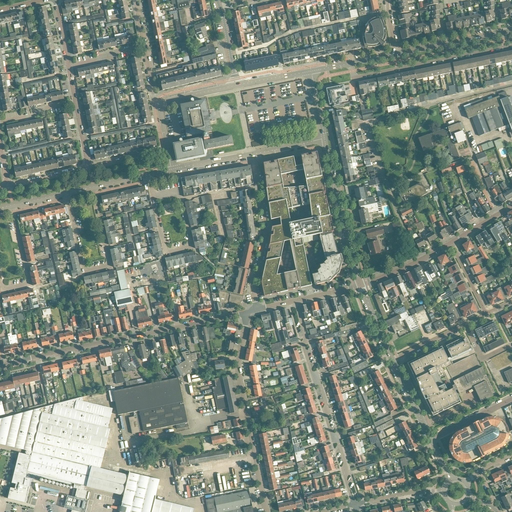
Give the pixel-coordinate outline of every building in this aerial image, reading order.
[(88,0),(82,0),(84,6),(84,8),(90,7),(88,0)] [(198,2),(199,6),(206,4),(204,0),(196,0),(195,0),(194,1),(177,4),(179,9),(190,7),(189,4),(198,2)] [(292,0),(288,0),(289,1),(286,1),(288,8),(289,11),(294,10),(292,0)] [(435,0),(428,0),(426,1),(426,4),(423,5),(424,9),(427,8),(427,6),(438,4),(437,0),(436,0),(435,0)] [(65,6),(62,7),(63,14),(73,12),(72,8),(70,1),(64,2),(65,6)] [(281,2),(275,4),(276,10),(278,17),(281,16),(281,12),(284,12),(283,6),(282,7),(281,2)] [(510,15),(507,3),(501,4),(503,10),(500,10),(502,20),(507,19),(507,16),(510,15)] [(408,5),(400,7),(399,7),(400,11),(401,11),(401,13),(406,12),(409,12),(408,8),(414,7),(414,4),(408,5)] [(269,5),(263,6),(266,17),(272,16),(271,11),(269,5)] [(266,17),(263,6),(257,8),(259,17),(260,19),(266,17)] [(233,16),(233,19),(240,17),(240,18),(243,17),(241,8),(238,8),(239,12),(233,13),(233,16)] [(361,8),(358,9),(359,13),(359,17),(366,15),(365,11),(362,12),(361,8)] [(150,13),(151,19),(158,17),(163,16),(162,13),(161,13),(161,10),(157,11),(157,12),(150,13)] [(356,10),(350,11),(350,12),(351,18),(358,16),(356,10)] [(477,15),(479,23),(479,25),(484,24),(484,22),(486,21),(485,13),(479,15),(478,10),(476,11),(477,15)] [(23,11),(17,13),(19,23),(20,23),(25,22),(25,19),(23,11)] [(485,13),(486,21),(487,22),(491,21),(494,20),(494,17),(495,16),(494,14),(493,14),(492,11),(485,12),(485,13)] [(324,19),(321,20),(322,24),(330,22),(327,12),(323,13),(324,19)] [(469,17),(471,24),(471,26),(476,25),(476,23),(479,23),(477,15),(474,16),(473,13),(472,12),(471,12),(468,13),(469,17)] [(17,13),(11,14),(13,22),(14,25),(19,23),(17,13)] [(401,25),(402,25),(411,23),(410,17),(409,14),(398,16),(399,20),(400,20),(401,22),(400,22),(401,25)] [(461,14),(461,18),(462,18),(463,26),(464,28),(469,27),(468,25),(471,24),(469,17),(464,18),(463,14),(461,14)] [(455,15),(453,16),(456,28),(456,29),(461,28),(461,26),(463,26),(462,18),(461,18),(456,19),(455,15)] [(456,28),(453,16),(448,17),(449,23),(446,23),(448,33),(453,32),(453,29),(456,28)] [(367,23),(369,25),(368,27),(367,28),(367,29),(366,30),(366,31),(365,33),(365,34),(363,34),(362,35),(363,36),(363,37),(363,38),(364,47),(365,47),(366,47),(367,47),(368,48),(369,48),(370,48),(371,48),(373,48),(374,48),(375,47),(376,47),(377,47),(378,46),(379,46),(380,45),(381,45),(381,46),(382,45),(381,45),(383,42),(386,43),(384,42),(384,40),(385,38),(385,36),(386,34),(386,32),(385,30),(385,28),(385,26),(384,24),(383,22),(380,17),(379,17),(378,17),(377,18),(376,18),(375,18),(373,19),(372,19),(371,20),(370,21),(369,22),(368,23),(367,23)] [(424,32),(424,34),(429,33),(429,31),(431,30),(432,30),(430,23),(425,24),(424,20),(422,20),(422,24),(424,32)] [(432,30),(431,30),(432,32),(436,31),(436,30),(439,29),(439,26),(440,26),(439,23),(438,23),(437,20),(430,21),(430,23),(432,30)] [(402,25),(402,27),(406,26),(406,28),(415,26),(417,35),(421,34),(421,32),(424,32),(422,24),(417,25),(416,21),(411,23),(402,25)] [(153,24),(154,30),(160,29),(165,28),(164,22),(153,24)] [(235,24),(236,30),(242,29),(247,28),(246,22),(241,23),(235,24)] [(204,23),(199,25),(204,39),(207,37),(205,31),(207,31),(204,23)] [(276,31),(276,34),(277,37),(281,36),(283,34),(281,31),(279,32),(277,23),(274,24),(276,31)] [(204,39),(199,25),(194,27),(197,34),(198,34),(199,36),(200,40),(204,39)] [(188,26),(182,28),(184,36),(191,34),(188,26)] [(406,26),(402,27),(403,30),(400,31),(402,40),(406,39),(406,38),(408,38),(409,39),(417,38),(417,35),(415,26),(406,28),(406,26)] [(115,39),(117,46),(123,45),(121,37),(120,34),(114,35),(115,39)] [(346,38),(341,39),(341,43),(343,52),(349,51),(347,39),(346,38)] [(353,38),(347,39),(349,51),(355,50),(353,38)] [(329,43),(323,44),(324,47),(325,56),(331,54),(330,47),(329,45),(329,43)] [(306,50),(307,59),(314,58),(311,45),(308,46),(308,47),(305,48),(306,50)] [(313,45),(311,45),(314,58),(320,57),(318,48),(314,49),(313,45)] [(191,56),(193,60),(216,54),(215,48),(208,50),(204,52),(199,54),(195,55),(191,56)] [(193,60),(194,64),(198,63),(202,80),(221,76),(222,76),(219,67),(216,54),(193,60)] [(166,58),(159,59),(160,63),(161,68),(163,68),(166,67),(167,67),(166,64),(167,64),(169,64),(168,61),(167,61),(166,58)] [(113,62),(107,63),(109,71),(110,76),(116,75),(113,62)] [(183,69),(168,72),(172,88),(184,85),(185,87),(187,86),(188,86),(192,85),(193,85),(197,84),(198,84),(198,83),(200,83),(200,81),(202,80),(198,63),(194,64),(183,67),(183,69)] [(168,72),(163,73),(167,89),(172,88),(168,72)] [(167,89),(163,73),(157,75),(158,81),(157,81),(159,86),(161,85),(163,91),(163,90),(167,89)] [(402,74),(395,75),(397,83),(397,86),(404,85),(403,83),(403,81),(402,74)] [(395,75),(387,77),(388,85),(397,83),(395,75)] [(387,77),(377,79),(379,87),(388,85),(387,77)] [(377,79),(368,81),(369,87),(374,86),(374,87),(379,87),(377,79)] [(134,89),(135,92),(141,91),(140,88),(144,87),(143,81),(136,83),(137,88),(134,89)] [(368,81),(358,83),(361,95),(366,94),(367,94),(367,93),(370,93),(369,88),(369,87),(368,81)] [(344,86),(327,89),(330,105),(333,104),(334,107),(332,107),(335,107),(335,109),(344,107),(344,105),(353,103),(352,100),(350,101),(351,102),(344,103),(344,104),(341,104),(341,103),(348,101),(347,95),(346,96),(344,86)] [(82,93),(84,100),(94,98),(92,91),(82,93)] [(147,99),(146,93),(142,94),(141,91),(135,92),(135,95),(134,95),(135,101),(147,99)] [(505,92),(498,94),(499,96),(500,100),(507,97),(505,92)] [(468,119),(472,117),(482,113),(502,106),(498,96),(483,102),(482,99),(464,106),(468,119)] [(499,96),(498,96),(502,106),(511,131),(511,109),(507,97),(500,100),(499,96)] [(211,132),(207,111),(205,100),(180,105),(187,137),(203,134),(203,135),(204,141),(204,140),(205,141),(204,142),(204,143),(202,143),(201,139),(174,145),(177,161),(199,157),(199,156),(200,155),(201,154),(201,153),(200,153),(200,152),(202,148),(205,148),(205,150),(233,145),(231,136),(208,141),(208,140),(210,139),(209,134),(206,134),(206,133),(211,132)] [(99,109),(98,103),(95,104),(85,106),(86,111),(99,109)] [(482,113),(489,132),(498,129),(499,132),(508,129),(511,138),(511,137),(511,131),(502,106),(482,113)] [(100,115),(99,109),(86,111),(87,117),(99,115),(100,115)] [(332,112),(333,118),(342,116),(347,115),(346,109),(332,112)] [(371,109),(361,111),(361,112),(362,117),(363,118),(363,120),(364,121),(373,119),(371,109)] [(479,136),(489,132),(482,113),(472,117),(479,136)] [(87,117),(88,123),(100,121),(99,115),(87,117)] [(151,123),(150,117),(139,119),(140,125),(145,124),(147,124),(151,123)] [(462,122),(452,126),(458,142),(457,142),(458,143),(465,141),(463,133),(466,132),(462,122)] [(12,125),(14,133),(15,135),(21,134),(20,131),(18,124),(12,125)] [(458,142),(452,126),(444,129),(418,138),(423,151),(436,147),(434,142),(445,138),(453,161),(460,159),(454,143),(457,142),(458,142)] [(97,127),(89,129),(90,135),(102,133),(101,127),(97,127)] [(142,137),(144,149),(150,147),(148,139),(145,139),(145,135),(142,136),(142,137)] [(140,141),(136,142),(138,150),(144,149),(142,137),(139,138),(140,141)] [(155,137),(148,139),(150,147),(157,146),(155,137)] [(118,146),(120,154),(126,153),(124,144),(124,141),(117,143),(118,146)] [(130,143),(124,144),(126,153),(132,151),(130,143)] [(111,144),(105,145),(106,148),(108,157),(114,155),(112,147),(111,144)] [(102,158),(100,150),(97,150),(96,146),(93,147),(96,160),(102,158)] [(118,146),(112,147),(114,155),(120,154),(118,146)] [(67,149),(69,157),(71,165),(77,164),(75,155),(73,156),(71,148),(67,149)] [(475,156),(479,165),(488,161),(484,152),(475,156)] [(302,238),(319,234),(320,237),(319,237),(321,237),(321,236),(329,234),(333,234),(332,232),(334,231),(330,215),(330,216),(325,192),(326,192),(323,176),(322,176),(317,153),(301,156),(303,165),(296,167),(294,157),(278,160),(278,161),(264,163),(265,175),(266,175),(267,177),(265,177),(267,188),(266,188),(269,204),(271,220),(280,218),(282,225),(272,227),(270,244),(269,244),(266,261),(262,283),(264,296),(288,291),(288,290),(300,288),(312,285),(302,238)] [(56,156),(57,159),(59,168),(65,167),(63,158),(62,155),(56,156)] [(342,160),(343,165),(352,164),(354,163),(353,157),(342,160)] [(57,159),(51,161),(53,169),(59,168),(57,159)] [(51,161),(45,162),(47,171),(53,169),(51,161)] [(484,166),(488,174),(492,172),(488,161),(482,164),(483,166),(484,166)] [(45,162),(39,164),(41,172),(47,171),(45,162)] [(39,164),(33,165),(35,173),(41,172),(39,164)] [(33,165),(27,166),(29,175),(35,173),(33,165)] [(450,165),(445,166),(440,168),(442,174),(452,171),(450,165)] [(27,166),(21,168),(22,176),(29,175),(27,166)] [(239,169),(238,169),(241,186),(247,185),(246,177),(244,168),(244,169),(243,169),(242,167),(239,169)] [(22,176),(21,168),(14,169),(16,178),(22,176)] [(233,170),(232,170),(235,187),(241,186),(238,169),(237,169),(236,168),(233,170)] [(227,171),(229,182),(230,188),(235,187),(232,170),(231,170),(230,169),(227,171)] [(344,171),(345,177),(354,175),(358,175),(356,169),(344,171)] [(215,173),(218,190),(223,189),(222,183),(221,172),(219,172),(218,171),(215,173)] [(227,171),(221,172),(222,183),(229,182),(227,171)] [(215,173),(209,174),(212,191),(218,190),(215,173)] [(209,174),(203,175),(206,192),(212,191),(209,174)] [(191,177),(194,194),(200,193),(197,177),(196,177),(195,175),(191,177)] [(197,176),(197,177),(200,193),(206,192),(203,175),(197,176)] [(194,194),(191,177),(181,179),(184,197),(194,195),(194,194)] [(375,179),(368,180),(370,186),(376,185),(383,183),(381,177),(375,179)] [(506,201),(502,194),(496,185),(494,186),(490,177),(484,179),(489,192),(491,191),(495,198),(494,199),(498,206),(501,204),(506,201)] [(504,192),(502,194),(506,201),(511,197),(511,190),(511,189),(508,190),(504,182),(500,185),(504,192)] [(399,194),(405,205),(427,194),(421,183),(399,194)] [(138,189),(140,198),(141,201),(143,201),(143,198),(146,197),(147,202),(151,201),(148,191),(146,191),(145,191),(144,187),(138,189)] [(360,189),(355,190),(357,201),(358,201),(359,207),(360,206),(376,203),(374,197),(365,199),(364,193),(366,193),(365,188),(364,188),(363,188),(360,189)] [(138,189),(132,190),(134,197),(138,196),(138,199),(140,198),(138,189)] [(126,191),(120,193),(122,200),(122,203),(126,202),(126,201),(128,201),(126,191)] [(477,200),(475,197),(473,192),(469,195),(477,209),(474,212),(478,218),(480,217),(481,217),(485,214),(477,200)] [(120,193),(114,194),(116,204),(122,203),(122,200),(120,193)] [(114,194),(108,196),(110,205),(116,204),(114,194)] [(207,203),(207,204),(212,202),(211,194),(204,196),(206,203),(207,203)] [(480,194),(475,197),(477,200),(485,214),(490,211),(486,204),(485,205),(481,198),(482,198),(480,194)] [(110,205),(108,196),(102,197),(102,199),(99,200),(100,205),(101,205),(103,204),(103,205),(104,205),(104,207),(108,206),(110,205)] [(367,209),(364,210),(359,211),(362,223),(367,222),(370,222),(368,213),(372,212),(383,210),(381,203),(376,204),(376,205),(370,206),(371,210),(368,211),(367,209)] [(64,205),(57,207),(59,214),(62,213),(63,216),(66,215),(64,205)] [(187,208),(188,214),(197,212),(196,209),(200,208),(200,205),(197,206),(187,208)] [(468,223),(458,207),(457,205),(454,207),(459,215),(456,217),(458,220),(459,220),(463,227),(464,226),(465,227),(466,226),(467,224),(468,223)] [(462,205),(458,207),(468,223),(470,222),(471,223),(473,221),(473,220),(474,220),(470,213),(471,212),(469,209),(466,211),(462,205)] [(57,207),(51,208),(52,215),(56,215),(57,219),(60,219),(59,214),(57,207)] [(405,209),(400,212),(402,215),(407,213),(411,211),(410,207),(405,209)] [(45,212),(42,213),(43,219),(44,222),(47,221),(50,220),(50,218),(49,216),(52,215),(51,208),(44,210),(45,212)] [(39,211),(32,213),(33,220),(40,218),(40,220),(43,219),(42,213),(39,214),(39,211)] [(452,224),(457,231),(462,228),(452,212),(448,214),(451,218),(450,218),(454,224),(452,224)] [(27,221),(26,214),(20,215),(20,218),(17,219),(20,229),(23,229),(23,227),(26,226),(25,222),(27,221)] [(439,217),(441,221),(449,236),(454,233),(450,226),(448,227),(444,221),(441,216),(439,217)] [(104,221),(105,227),(114,225),(113,220),(116,220),(115,217),(106,219),(107,221),(104,221)] [(200,217),(189,220),(191,226),(193,225),(194,226),(195,225),(194,225),(197,225),(196,221),(201,220),(200,217)] [(449,236),(441,221),(438,223),(442,230),(440,231),(441,232),(439,233),(443,240),(449,236)] [(422,222),(415,224),(418,231),(424,228),(422,222)] [(505,242),(504,242),(506,245),(507,245),(506,244),(509,242),(508,240),(503,232),(503,231),(502,229),(504,228),(501,222),(499,224),(498,223),(498,224),(497,223),(495,224),(495,225),(495,226),(501,237),(502,236),(505,242)] [(399,223),(394,224),(392,224),(394,231),(401,229),(399,223)] [(105,227),(107,233),(113,232),(115,231),(115,228),(117,228),(117,225),(114,225),(105,227)] [(503,240),(504,242),(505,242),(502,236),(501,237),(495,226),(489,229),(497,242),(500,241),(501,241),(503,240)] [(243,235),(248,234),(255,233),(257,233),(256,227),(247,228),(247,231),(242,232),(242,231),(239,231),(240,236),(243,235)] [(382,227),(371,230),(366,231),(368,238),(370,243),(368,244),(370,252),(370,253),(371,253),(371,255),(380,252),(376,235),(384,233),(382,227)] [(425,236),(427,238),(429,242),(437,238),(430,227),(427,229),(430,233),(425,236)] [(193,237),(203,235),(204,234),(203,232),(202,232),(201,228),(198,228),(198,229),(196,230),(195,230),(192,231),(193,237)] [(64,237),(73,235),(71,229),(68,229),(67,229),(67,230),(65,230),(62,231),(63,235),(64,237)] [(480,235),(476,238),(476,239),(477,240),(481,245),(485,243),(488,248),(495,243),(490,235),(489,236),(485,231),(483,233),(482,232),(480,234),(480,235)] [(147,238),(148,241),(152,240),(159,239),(158,233),(155,233),(154,233),(154,234),(151,234),(152,237),(147,238)] [(318,274),(312,275),(315,283),(315,285),(317,285),(326,283),(328,284),(330,282),(336,276),(338,276),(339,274),(342,265),(344,264),(343,262),(341,254),(340,255),(339,252),(340,252),(339,249),(337,250),(333,233),(333,234),(329,234),(321,236),(321,237),(327,260),(323,264),(320,265),(321,268),(318,271),(318,274)] [(423,240),(420,234),(417,235),(418,237),(414,239),(415,242),(418,248),(425,244),(423,240)] [(134,237),(136,244),(140,243),(142,242),(141,235),(134,237)] [(118,237),(108,239),(109,245),(112,244),(112,245),(113,244),(116,244),(116,243),(118,241),(118,237)] [(204,241),(194,243),(196,249),(199,248),(200,253),(205,252),(204,248),(204,247),(205,247),(204,244),(210,242),(209,239),(207,240),(204,241)] [(463,245),(464,247),(467,252),(473,248),(475,252),(478,250),(475,244),(472,246),(469,242),(463,245)] [(150,250),(151,253),(162,251),(160,245),(154,246),(154,249),(150,250)] [(478,248),(485,261),(488,259),(481,247),(478,248)] [(111,250),(112,256),(121,254),(122,254),(121,248),(117,248),(114,249),(113,249),(111,250)] [(67,260),(69,260),(71,259),(78,258),(76,251),(74,252),(73,252),(72,252),(73,252),(70,253),(70,256),(66,257),(67,260)] [(189,253),(192,267),(193,268),(195,267),(194,262),(204,260),(199,255),(196,255),(195,252),(189,253)] [(191,263),(189,253),(183,255),(185,261),(185,264),(188,263),(191,263)] [(112,256),(113,262),(122,260),(121,254),(112,256)] [(185,264),(185,261),(183,255),(182,254),(180,255),(177,256),(180,265),(179,265),(180,268),(186,267),(185,264)] [(445,255),(443,256),(438,258),(440,263),(438,264),(440,270),(444,269),(442,265),(448,262),(445,255)] [(473,264),(474,267),(475,267),(479,265),(485,262),(483,257),(476,260),(474,255),(465,260),(469,266),(473,264)] [(174,267),(179,265),(180,265),(177,256),(171,257),(174,267)] [(168,268),(174,267),(171,257),(165,259),(166,262),(166,263),(167,266),(168,268)] [(122,260),(113,262),(115,268),(116,267),(117,271),(124,269),(123,263),(128,262),(127,259),(122,260)] [(52,260),(45,261),(46,267),(49,267),(49,269),(54,268),(52,260)] [(426,267),(428,271),(430,275),(433,273),(436,279),(439,277),(436,272),(438,271),(437,270),(435,265),(433,266),(431,264),(426,267)] [(446,281),(453,278),(457,276),(456,276),(455,273),(460,270),(456,264),(448,268),(450,273),(444,276),(446,281)] [(478,273),(479,276),(483,274),(490,271),(487,266),(481,269),(479,265),(475,267),(474,267),(470,269),(473,275),(478,273)] [(411,271),(415,278),(417,284),(418,284),(418,285),(422,284),(418,276),(420,275),(424,285),(428,283),(421,266),(411,271)] [(239,271),(238,275),(248,277),(249,270),(239,268),(238,271),(239,271)] [(72,271),(66,272),(66,275),(70,274),(71,279),(76,278),(76,277),(78,276),(79,276),(82,275),(80,269),(72,271)] [(116,270),(107,272),(109,281),(110,281),(115,279),(115,277),(117,277),(116,270)] [(118,271),(122,291),(128,289),(124,270),(118,271)] [(42,277),(41,271),(31,273),(32,280),(39,278),(42,277)] [(104,272),(101,272),(103,282),(104,282),(104,283),(110,282),(110,281),(109,281),(107,272),(104,273),(104,272)] [(409,272),(404,274),(404,275),(403,276),(406,281),(407,281),(407,282),(409,281),(413,290),(417,288),(411,276),(409,272)] [(448,286),(450,290),(451,290),(457,287),(461,285),(460,282),(464,280),(461,273),(456,276),(457,276),(453,278),(455,282),(448,286)] [(479,276),(475,278),(478,284),(482,282),(484,285),(497,279),(494,274),(485,279),(483,274),(479,276)] [(237,278),(236,281),(247,283),(248,277),(238,275),(238,278),(237,278)] [(92,287),(90,276),(84,278),(85,281),(84,281),(85,282),(85,281),(86,284),(89,284),(90,288),(92,287)] [(402,281),(400,276),(395,278),(398,286),(399,285),(405,297),(408,295),(402,281)] [(394,298),(399,296),(394,284),(392,279),(383,283),(387,292),(390,290),(392,293),(390,294),(391,298),(393,297),(394,298)] [(237,283),(236,287),(245,289),(247,283),(236,281),(235,283),(237,283)] [(453,295),(453,296),(455,300),(466,294),(464,291),(469,289),(466,283),(461,285),(457,287),(459,292),(453,295)] [(382,284),(377,286),(380,293),(382,292),(384,298),(387,297),(382,284)] [(504,286),(500,287),(503,293),(506,292),(509,296),(511,295),(511,296),(511,295),(511,288),(510,285),(505,288),(504,286)] [(137,288),(139,295),(149,293),(147,286),(144,287),(139,288),(139,287),(137,288)] [(245,289),(236,287),(235,290),(234,290),(233,293),(244,295),(245,289)] [(499,291),(493,294),(498,303),(502,301),(501,301),(501,300),(503,299),(501,295),(503,293),(500,287),(497,289),(499,291)] [(32,300),(37,299),(36,295),(35,296),(33,289),(27,290),(28,297),(30,305),(31,309),(34,308),(32,300)] [(118,307),(127,305),(133,303),(130,289),(128,289),(122,291),(115,292),(118,307)] [(242,302),(244,297),(218,291),(220,303),(221,303),(222,309),(230,307),(230,308),(231,308),(231,307),(241,305),(241,302),(242,302)] [(378,294),(374,296),(384,320),(385,322),(388,327),(392,326),(400,322),(403,321),(405,320),(408,326),(410,325),(416,322),(413,316),(409,318),(409,317),(407,313),(406,312),(397,316),(389,320),(384,309),(382,304),(380,299),(378,294)] [(498,303),(493,294),(488,297),(486,294),(483,296),(486,302),(489,300),(491,305),(494,304),(493,305),(494,305),(498,303)] [(10,302),(8,295),(2,296),(4,303),(7,302),(8,307),(11,306),(10,302)] [(221,303),(220,303),(218,303),(216,298),(215,298),(215,295),(212,295),(215,311),(222,310),(222,309),(221,303)] [(341,296),(343,301),(344,304),(345,303),(347,309),(350,308),(346,295),(341,296)] [(163,308),(162,303),(160,297),(158,298),(159,303),(155,304),(156,309),(158,309),(160,316),(158,317),(159,324),(166,322),(164,313),(163,308)] [(205,297),(202,298),(204,304),(204,307),(206,313),(212,312),(211,306),(212,305),(211,301),(206,302),(205,297)] [(330,299),(331,304),(332,306),(333,306),(335,312),(339,311),(335,298),(330,299)] [(387,302),(382,304),(384,309),(387,307),(386,306),(391,304),(390,301),(389,301),(388,298),(385,299),(387,302)] [(325,300),(321,301),(319,302),(320,307),(321,310),(323,309),(325,316),(326,321),(327,324),(330,323),(325,300)] [(472,304),(467,306),(471,315),(475,313),(474,313),(476,312),(474,307),(477,306),(474,300),(471,301),(472,304)] [(450,325),(450,326),(455,323),(454,323),(457,321),(457,320),(460,318),(453,303),(446,307),(450,316),(447,317),(449,321),(448,321),(450,325)] [(201,305),(197,306),(199,315),(206,313),(204,307),(204,304),(201,305)] [(144,306),(141,307),(145,327),(152,325),(151,320),(151,318),(148,319),(147,311),(146,311),(144,306)] [(183,306),(177,307),(178,312),(179,314),(180,319),(186,318),(185,311),(183,306)] [(471,315),(467,306),(461,309),(460,307),(457,308),(460,314),(463,313),(465,317),(467,316),(467,317),(471,315)] [(145,327),(141,307),(138,308),(139,311),(138,311),(135,312),(138,323),(139,328),(145,327)] [(397,309),(394,311),(397,316),(406,312),(404,307),(398,310),(397,309)] [(111,312),(112,312),(111,310),(111,309),(104,311),(109,335),(114,333),(112,326),(111,320),(113,319),(111,312)] [(287,330),(287,331),(292,330),(291,325),(290,326),(288,317),(289,317),(287,309),(282,310),(284,318),(286,325),(287,330)] [(282,342),(281,342),(282,345),(283,345),(290,343),(287,331),(287,330),(282,331),(280,321),(281,321),(279,311),(272,312),(275,322),(276,322),(277,329),(278,330),(282,342)] [(168,312),(164,313),(166,322),(173,321),(171,314),(169,314),(168,312)] [(116,313),(112,314),(117,333),(122,332),(120,324),(118,318),(117,318),(116,313)] [(269,313),(261,315),(262,318),(261,318),(262,318),(263,321),(265,328),(269,327),(267,320),(271,319),(269,313)] [(424,326),(428,334),(436,330),(437,331),(440,329),(440,330),(445,328),(444,328),(443,324),(442,324),(440,321),(437,322),(432,313),(429,315),(432,322),(424,326)] [(511,322),(507,314),(505,315),(505,316),(502,317),(506,325),(511,322)] [(101,315),(98,316),(99,320),(99,323),(101,331),(102,336),(107,335),(106,330),(106,329),(106,328),(103,328),(102,322),(101,315)] [(90,318),(93,329),(95,337),(100,336),(99,329),(97,330),(95,324),(94,316),(90,317),(91,318),(90,318)] [(121,318),(124,331),(129,330),(127,323),(126,317),(121,318)] [(494,321),(487,324),(492,333),(498,330),(494,321)] [(236,332),(237,328),(238,324),(229,322),(228,322),(228,326),(225,325),(223,333),(226,333),(225,336),(230,337),(231,330),(236,332)] [(392,326),(392,328),(395,334),(403,330),(400,322),(392,326)] [(419,329),(416,322),(410,325),(408,326),(411,332),(419,329)] [(487,324),(481,327),(485,336),(492,333),(487,324)] [(201,328),(202,333),(203,336),(204,335),(206,342),(208,348),(211,347),(208,335),(208,332),(206,327),(201,328)] [(485,336),(481,327),(475,330),(479,340),(485,336)] [(320,337),(325,336),(331,334),(329,328),(317,331),(318,333),(320,337)] [(259,338),(260,332),(257,331),(251,329),(250,336),(256,337),(259,338)] [(196,330),(190,331),(192,338),(193,338),(195,344),(199,343),(196,330)] [(93,338),(92,333),(91,331),(85,332),(86,339),(93,338)] [(357,341),(358,341),(364,338),(361,331),(360,331),(359,331),(358,332),(353,335),(354,338),(352,339),(354,342),(357,341)] [(72,332),(66,333),(67,341),(74,339),(72,332)] [(86,339),(85,332),(79,334),(78,334),(79,336),(80,341),(86,339)] [(67,341),(66,333),(59,335),(60,342),(67,341)] [(184,344),(182,334),(179,334),(178,334),(177,335),(176,335),(179,345),(184,344)] [(13,342),(10,343),(10,345),(12,353),(19,351),(18,346),(17,344),(18,344),(17,339),(16,339),(16,335),(12,336),(12,337),(13,342)] [(168,337),(170,347),(176,346),(173,335),(168,337)] [(54,336),(47,337),(49,345),(56,343),(54,336)] [(49,345),(47,337),(41,339),(42,346),(49,345)] [(364,338),(358,341),(355,342),(358,348),(367,344),(368,343),(366,340),(365,340),(364,338)] [(502,338),(496,341),(498,347),(505,344),(502,338)] [(12,353),(10,345),(9,339),(5,340),(7,346),(4,347),(4,349),(5,354),(12,353)] [(163,349),(163,351),(164,354),(168,353),(167,347),(165,339),(160,341),(162,349),(163,349)] [(449,345),(442,348),(447,359),(451,357),(452,359),(469,350),(468,350),(471,349),(467,342),(468,342),(466,339),(463,340),(461,341),(460,339),(457,341),(458,343),(456,344),(455,342),(451,344),(452,346),(450,346),(449,345)] [(36,340),(29,341),(31,349),(38,347),(36,340)] [(232,352),(234,342),(227,340),(225,350),(232,352)] [(316,342),(318,349),(325,347),(325,346),(327,346),(325,340),(324,340),(323,340),(316,342)] [(31,349),(29,341),(22,343),(24,350),(31,349)] [(496,341),(489,344),(492,350),(498,347),(496,341)] [(160,358),(163,356),(161,351),(159,351),(158,349),(157,349),(155,342),(150,343),(152,351),(154,350),(156,357),(158,360),(160,359),(160,358)] [(138,346),(140,351),(142,360),(144,359),(147,359),(144,344),(138,346)] [(362,350),(364,353),(370,350),(367,344),(358,348),(357,349),(359,352),(362,350)] [(492,350),(489,344),(483,348),(486,353),(492,350)] [(124,346),(119,347),(121,354),(123,353),(124,360),(128,359),(127,352),(126,352),(124,346)] [(117,355),(118,355),(119,354),(121,359),(123,367),(125,370),(126,370),(126,371),(126,372),(127,372),(128,372),(129,372),(129,371),(132,370),(133,371),(135,371),(135,369),(136,369),(136,368),(130,363),(129,362),(125,363),(124,360),(123,353),(121,354),(119,347),(115,348),(117,355)] [(318,349),(320,355),(327,353),(325,347),(318,349)] [(447,359),(442,348),(442,347),(407,363),(433,416),(461,403),(455,391),(457,390),(459,394),(460,394),(459,393),(455,385),(452,386),(453,388),(448,391),(444,385),(438,373),(436,368),(449,362),(447,359)] [(119,362),(118,355),(117,355),(115,348),(110,349),(112,356),(110,356),(112,363),(119,362)] [(287,358),(292,356),(298,354),(296,348),(286,351),(288,355),(283,356),(283,359),(284,359),(287,358)] [(112,365),(112,363),(110,356),(112,356),(110,349),(99,351),(101,361),(103,360),(104,366),(106,367),(112,365)] [(370,350),(364,353),(359,355),(360,358),(362,357),(364,361),(367,359),(367,360),(373,357),(370,350)] [(181,353),(192,372),(196,370),(192,362),(191,356),(190,354),(189,351),(181,353)] [(320,355),(322,362),(331,359),(329,352),(327,353),(320,355)] [(133,361),(130,363),(136,368),(137,367),(137,368),(140,366),(133,353),(130,355),(133,361)] [(256,363),(257,356),(253,355),(247,354),(245,361),(250,362),(256,363)] [(292,356),(294,362),(300,360),(298,354),(292,356)] [(217,358),(213,358),(209,359),(210,367),(216,366),(216,369),(225,368),(224,361),(218,362),(217,358)] [(331,359),(322,362),(323,364),(322,365),(323,369),(331,366),(330,363),(332,362),(331,359)] [(77,360),(70,361),(71,368),(78,366),(77,360)] [(180,365),(178,366),(184,377),(192,372),(189,366),(186,360),(179,364),(180,365)] [(71,368),(70,361),(62,363),(64,369),(64,370),(71,368)] [(349,365),(347,361),(334,365),(335,369),(349,365)] [(351,368),(354,373),(369,366),(366,361),(351,368)] [(50,366),(51,372),(59,371),(57,364),(50,366)] [(44,374),(51,372),(50,366),(43,367),(44,374)] [(178,366),(173,368),(178,377),(178,378),(179,379),(184,377),(178,366)] [(482,367),(453,381),(455,385),(459,393),(463,391),(464,392),(473,387),(481,402),(492,396),(496,394),(482,367)] [(280,371),(282,378),(292,375),(290,368),(280,371)] [(122,371),(114,373),(117,384),(125,382),(124,379),(122,371)] [(257,371),(251,372),(252,378),(253,378),(253,381),(259,380),(257,371)] [(372,374),(375,380),(382,377),(378,371),(372,374)] [(216,387),(214,387),(215,392),(219,410),(229,408),(231,414),(233,413),(238,412),(237,405),(235,395),(234,390),(232,380),(231,375),(226,376),(214,379),(216,387)] [(329,377),(331,384),(340,381),(339,377),(336,378),(335,375),(329,377)] [(294,380),(291,381),(291,382),(288,382),(289,386),(300,382),(301,385),(308,383),(306,377),(299,379),(294,380)] [(375,380),(378,386),(385,383),(382,377),(375,380)] [(146,385),(127,389),(113,392),(118,415),(123,414),(133,412),(134,417),(128,418),(132,434),(144,432),(176,425),(177,429),(189,427),(183,402),(179,379),(178,380),(177,378),(146,385)] [(146,385),(145,380),(137,382),(137,380),(125,382),(127,389),(146,385)] [(331,384),(333,390),(339,388),(342,387),(340,381),(331,384)] [(375,388),(378,394),(379,394),(388,390),(385,383),(378,386),(375,388)] [(296,395),(297,399),(311,394),(309,388),(299,391),(300,394),(296,395)] [(333,390),(335,396),(341,394),(339,388),(333,390)] [(260,390),(254,391),(255,397),(262,396),(265,395),(264,389),(260,390)] [(378,394),(381,401),(391,396),(388,390),(379,394),(378,394)] [(335,396),(337,403),(343,401),(341,394),(335,396)] [(384,407),(394,402),(391,396),(381,401),(379,402),(382,408),(384,407)] [(0,444),(14,447),(26,450),(25,454),(19,453),(12,483),(16,484),(15,489),(11,488),(8,499),(26,503),(32,479),(31,479),(32,475),(71,485),(72,483),(75,484),(73,488),(77,489),(75,498),(74,499),(69,498),(67,507),(72,508),(72,511),(71,511),(82,511),(85,500),(88,491),(84,490),(85,486),(124,496),(122,503),(123,503),(120,511),(193,511),(194,509),(155,499),(160,480),(144,476),(134,474),(130,473),(129,475),(100,468),(110,429),(109,428),(113,409),(89,403),(83,402),(82,397),(33,410),(0,419),(0,444)] [(299,407),(300,410),(315,406),(313,399),(306,401),(307,404),(299,407)] [(337,403),(339,409),(348,406),(346,400),(343,401),(337,403)] [(394,402),(384,407),(387,413),(390,411),(391,412),(397,409),(394,402)] [(266,405),(257,407),(252,408),(255,421),(256,422),(257,422),(258,420),(257,417),(264,415),(263,412),(267,411),(266,405)] [(315,406),(300,410),(301,413),(309,410),(310,414),(317,412),(315,406)] [(341,415),(349,413),(350,412),(348,406),(339,409),(341,415)] [(343,422),(349,420),(351,419),(349,413),(341,415),(343,422)] [(374,423),(375,426),(392,418),(391,415),(374,423)] [(305,427),(307,427),(320,423),(318,417),(312,419),(313,422),(310,423),(309,422),(304,424),(305,427)] [(449,446),(449,447),(449,448),(449,449),(450,450),(450,452),(450,453),(451,455),(454,458),(455,459),(456,460),(457,460),(458,461),(459,462),(461,462),(463,463),(464,463),(466,463),(467,463),(469,463),(470,462),(472,462),(475,460),(477,459),(480,457),(481,458),(481,456),(483,455),(483,457),(484,457),(484,456),(501,447),(502,447),(502,446),(503,446),(504,445),(505,444),(505,443),(506,443),(511,439),(511,430),(509,432),(509,430),(508,429),(508,427),(507,426),(507,425),(506,425),(506,424),(505,423),(505,422),(504,422),(503,421),(503,420),(502,420),(501,420),(501,419),(500,419),(499,419),(499,418),(497,418),(496,417),(494,417),(493,417),(492,417),(490,417),(489,417),(488,418),(486,418),(478,422),(478,421),(477,422),(478,423),(474,425),(474,424),(473,424),(470,426),(469,427),(462,430),(461,431),(457,432),(456,433),(455,434),(454,435),(453,436),(452,438),(451,439),(450,441),(450,442),(449,444),(449,445),(449,446)] [(235,428),(241,426),(240,419),(217,423),(218,430),(231,427),(231,425),(234,424),(235,428)] [(349,420),(343,422),(345,428),(351,426),(349,420)] [(376,428),(377,431),(395,423),(393,420),(386,423),(376,428)] [(399,425),(402,431),(408,428),(405,421),(399,425)] [(309,433),(316,431),(322,429),(320,423),(307,427),(309,433)] [(402,431),(405,437),(411,434),(408,428),(402,431)] [(309,436),(310,439),(324,435),(322,429),(316,431),(316,433),(309,436)] [(244,439),(242,431),(235,433),(232,433),(233,437),(237,436),(238,440),(244,439)] [(404,445),(405,445),(414,441),(413,438),(414,437),(412,434),(411,434),(405,437),(402,438),(405,445),(404,445)] [(211,438),(213,445),(227,442),(225,435),(211,438)] [(310,439),(307,440),(308,443),(310,442),(311,445),(316,443),(315,441),(318,440),(319,443),(326,441),(324,435),(310,439)] [(347,438),(349,444),(355,442),(355,443),(358,442),(356,436),(353,437),(353,436),(347,438)] [(380,442),(377,436),(369,438),(371,444),(376,443),(378,442),(380,442)] [(405,445),(408,453),(412,451),(411,450),(417,447),(414,441),(405,445)] [(349,444),(351,451),(357,449),(355,443),(355,442),(349,444)] [(319,455),(329,452),(328,446),(321,448),(322,450),(314,453),(315,456),(319,455)] [(351,451),(353,457),(359,455),(357,449),(351,451)] [(228,450),(223,451),(172,460),(175,477),(181,475),(179,466),(230,458),(228,450)] [(359,455),(353,457),(355,464),(358,463),(359,467),(363,465),(366,464),(365,461),(363,461),(361,455),(359,455)] [(322,467),(333,464),(331,458),(325,460),(322,461),(323,464),(324,466),(322,467)] [(333,464),(322,467),(323,470),(328,469),(329,472),(335,470),(333,464)] [(359,472),(358,472),(358,474),(368,471),(366,466),(358,468),(359,472)] [(427,466),(420,469),(423,476),(430,472),(427,466)] [(423,476),(420,469),(414,472),(417,479),(423,476)] [(503,470),(497,472),(502,483),(505,481),(507,486),(511,483),(509,476),(506,477),(503,470)] [(399,472),(396,473),(396,477),(398,483),(405,482),(403,477),(403,475),(400,476),(399,472)] [(502,483),(497,472),(491,475),(492,476),(491,476),(491,477),(491,479),(492,479),(493,479),(495,482),(495,484),(498,483),(500,486),(502,489),(500,490),(501,493),(506,492),(502,483)] [(389,475),(390,478),(391,485),(398,483),(396,477),(396,473),(389,475)] [(369,479),(370,483),(372,489),(378,488),(377,481),(376,477),(369,479)] [(245,492),(240,493),(244,511),(250,511),(254,511),(249,491),(245,492)] [(210,499),(206,500),(208,511),(253,511),(254,511),(250,511),(244,511),(240,493),(210,499)] [(288,498),(288,500),(291,509),(296,508),(295,501),(292,502),(291,498),(289,498),(288,493),(286,494),(287,499),(288,498)] [(314,502),(312,495),(307,497),(306,494),(303,494),(305,501),(307,500),(308,503),(311,503),(312,504),(313,503),(313,502),(314,502)] [(501,498),(504,504),(511,501),(508,494),(501,498)] [(414,505),(415,507),(415,508),(418,507),(421,511),(427,509),(423,501),(417,504),(414,505)]
